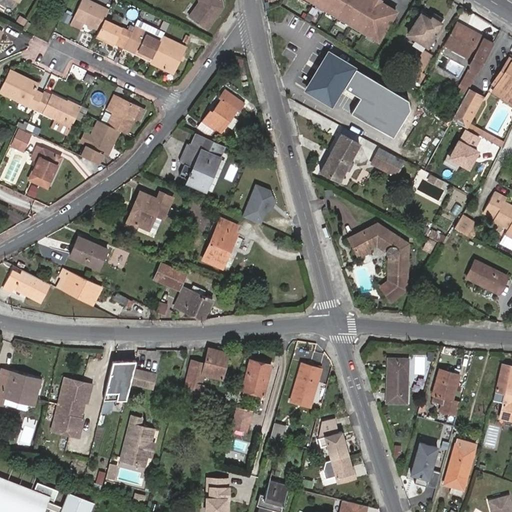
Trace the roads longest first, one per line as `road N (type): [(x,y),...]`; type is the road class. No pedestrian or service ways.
road 1 (residential): [(336,323),(119,334),(0,321)]
road 2 (residential): [(255,23),(336,323)]
road 3 (residential): [(0,251),(128,172),(184,105)]
road 4 (residential): [(336,323),(394,511)]
road 5 (residential): [(511,337),(336,323)]
road 6 (unknown): [(292,325),(254,465)]
road 7 (residential): [(184,105),(64,49)]
